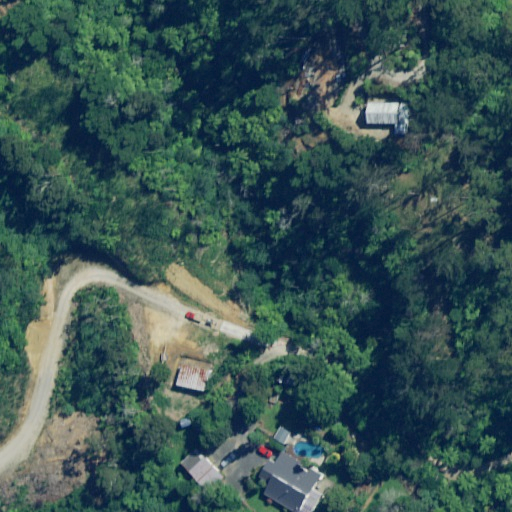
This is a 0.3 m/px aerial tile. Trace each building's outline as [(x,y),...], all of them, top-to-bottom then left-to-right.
[(370,123),(400,125),(400,136),(412,137),(413,126),(402,125),(403,103),(371,102),(370,123)] [(218,349),(212,340),(202,347),(208,356),(218,349)] [(211,372),(182,365),(178,386),(207,392),(211,372)] [(222,475),(197,450),(182,464),(207,490),(222,475)] [(304,465),(283,452),(277,464),(272,461),(261,479),(272,485),(266,494),(296,511),(314,511),(324,495),(315,490),(323,476),(313,471),(310,476),(301,470),(304,465)]
